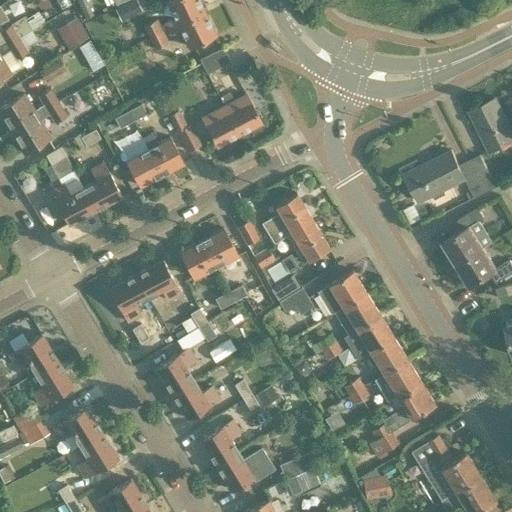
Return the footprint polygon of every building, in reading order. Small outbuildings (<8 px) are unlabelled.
[(85,0),(76,0),(85,18),(92,15),(85,0)] [(135,0),(132,0),(116,9),(121,19),(141,10),(135,0)] [(169,27),(204,11),(198,0),(166,0),(176,19),(167,23),(169,27)] [(95,37),(121,26),(114,8),(87,19),(95,37)] [(215,34),(204,11),(169,27),(172,33),(180,29),(189,47),(215,34)] [(0,49),(33,29),(34,28),(26,15),(0,30),(0,49)] [(76,16),(56,28),(68,48),(88,36),(76,16)] [(149,37),(163,30),(158,19),(144,26),(149,37)] [(39,38),(33,29),(0,49),(0,79),(11,73),(7,67),(17,61),(16,58),(27,51),(24,46),(39,38)] [(173,51),(163,30),(149,37),(159,57),(173,51)] [(200,59),(208,73),(230,62),(223,47),(200,59)] [(39,69),(40,69),(46,81),(68,68),(61,56),(39,69)] [(0,108),(0,113),(11,131),(58,102),(50,88),(38,95),(44,104),(34,110),(24,94),(0,108)] [(73,93),(58,102),(11,131),(25,153),(50,137),(40,120),(50,114),(55,122),(67,115),(65,113),(80,104),(73,93)] [(246,94),(224,106),(239,133),(261,121),(246,94)] [(469,110),(489,151),(511,139),(511,131),(495,97),(469,110)] [(128,111),(133,121),(146,114),(141,104),(128,111)] [(217,144),(239,133),(224,106),(202,117),(217,144)] [(178,109),(168,115),(187,151),(201,144),(190,123),(187,125),(178,109)] [(119,128),(133,121),(128,111),(114,118),(119,128)] [(82,136),(86,145),(101,138),(96,128),(82,136)] [(148,148),(162,174),(183,162),(169,136),(157,143),(152,132),(142,137),(148,148)] [(51,163),(65,154),(59,146),(46,154),(51,163)] [(140,186),(162,174),(148,148),(126,160),(140,186)] [(485,192),(469,160),(458,165),(451,150),(404,174),(418,202),(464,178),(469,188),(474,197),(485,192)] [(480,154),(469,160),(485,192),(500,184),(495,174),(491,176),(480,154)] [(82,187),(95,209),(121,195),(103,162),(90,169),(96,179),(82,187)] [(68,224),(95,209),(82,187),(69,194),(63,184),(51,191),(68,224)] [(286,235),(312,219),(296,192),(275,204),(281,214),(278,216),(276,213),(261,222),(274,242),(286,235)] [(455,261),(456,264),(482,247),(491,242),(478,221),(483,218),(477,208),(457,220),(463,230),(443,242),(449,251),(445,253),(451,263),(455,261)] [(246,244),(259,237),(249,219),(236,226),(246,244)] [(329,246),(312,219),(286,235),(297,252),(302,249),(308,259),(329,246)] [(202,239),(215,266),(219,273),(241,261),(237,254),(223,228),(202,239)] [(193,277),(215,266),(202,239),(180,251),(193,277)] [(266,247),(253,255),(260,266),(273,258),(266,247)] [(495,268),(482,247),(456,264),(461,272),(458,274),(464,285),(467,283),(469,285),(489,272),(495,282),(511,271),(511,265),(509,260),(495,268)] [(136,273),(148,296),(162,289),(168,299),(180,293),(162,259),(136,273)] [(343,305),(366,290),(353,268),(329,283),(343,305)] [(136,303),(148,296),(136,273),(109,288),(127,321),(141,313),(136,303)] [(277,299),(299,285),(292,274),(270,288),(277,299)] [(240,283),(227,289),(233,301),(246,294),(240,283)] [(498,298),(511,294),(511,283),(495,288),(498,298)] [(302,287),(279,301),(285,311),(294,305),(298,314),(313,305),(302,287)] [(220,307),(233,301),(227,289),(214,296),(220,307)] [(335,310),(348,332),(380,312),(366,290),(343,305),(335,310)] [(198,326),(206,321),(198,307),(189,312),(198,326)] [(356,358),(370,349),(393,335),(380,312),(348,332),(343,336),(356,358)] [(206,321),(198,326),(206,340),(215,335),(206,321)] [(140,342),(149,337),(140,323),(131,328),(140,342)] [(35,373),(57,359),(41,333),(9,352),(17,366),(27,360),(35,373)] [(315,341),(321,350),(334,341),(329,333),(315,341)] [(370,349),(384,371),(407,357),(393,335),(370,349)] [(334,341),(321,350),(327,359),(340,350),(334,341)] [(171,392),(193,379),(186,367),(195,360),(187,347),(156,367),(171,392)] [(272,362),(269,350),(259,352),(262,365),(272,362)] [(389,400),(398,394),(421,380),(407,357),(384,371),(391,383),(382,389),(389,400)] [(73,384),(57,359),(35,373),(43,385),(33,391),(41,404),(73,384)] [(294,366),(300,375),(305,372),(307,366),(303,361),(294,366)] [(343,385),(348,394),(362,385),(356,377),(343,385)] [(202,392),(193,379),(171,392),(187,418),(219,398),(211,386),(202,392)] [(234,384),(242,398),(251,393),(243,379),(234,384)] [(435,402),(421,380),(398,394),(404,404),(381,418),(384,422),(370,430),(375,439),(368,442),(376,456),(398,442),(391,430),(412,417),(435,402)] [(273,385),(259,390),(263,402),(277,397),(273,385)] [(362,385),(348,394),(354,403),(367,394),(362,385)] [(260,406),(251,393),(242,398),(251,412),(260,406)] [(21,430),(41,418),(31,403),(12,414),(21,430)] [(80,445),(102,432),(86,406),(54,425),(62,438),(72,432),(80,445)] [(327,416),(335,429),(348,422),(340,409),(327,416)] [(48,431),(41,418),(21,430),(29,442),(48,431)] [(216,464),(237,450),(230,438),(240,432),(232,418),(200,438),(216,464)] [(19,430),(14,420),(0,426),(0,438),(1,440),(19,430)] [(118,458),(102,432),(80,445),(88,458),(78,464),(86,478),(118,458)] [(440,500),(480,476),(465,452),(452,460),(437,435),(411,451),(440,500)] [(242,458),(237,450),(216,464),(231,489),(252,477),(254,481),(274,468),(261,446),(242,458)] [(286,479),(311,468),(313,467),(306,452),(279,464),(286,479)] [(311,468),(286,479),(292,494),(317,483),(311,468)] [(362,478),(366,500),(384,496),(380,474),(362,478)] [(485,511),(483,508),(495,501),(480,476),(440,500),(448,511),(449,511),(464,503),(469,511),(485,511)] [(133,511),(146,504),(131,479),(99,498),(106,511),(110,509),(112,511),(133,511)] [(58,490),(67,504),(75,498),(67,485),(58,490)] [(83,511),(75,498),(67,504),(71,511),(83,511)] [(243,511),(274,511),(269,499),(243,511)]
